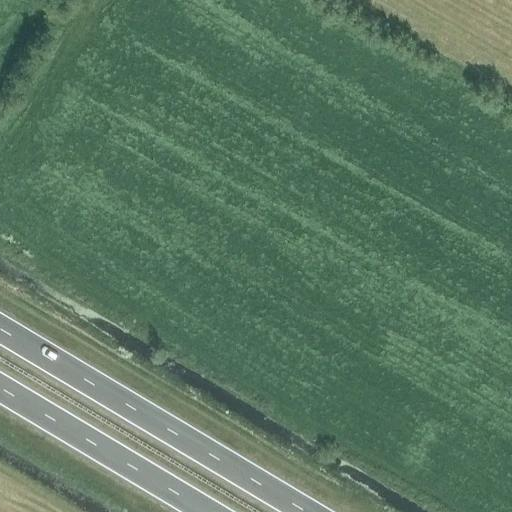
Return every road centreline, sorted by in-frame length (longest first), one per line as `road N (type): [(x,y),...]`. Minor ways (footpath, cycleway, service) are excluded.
road 1 (trunk): [(303,511),(0,330)]
road 2 (trunk): [(0,388),(206,511)]
